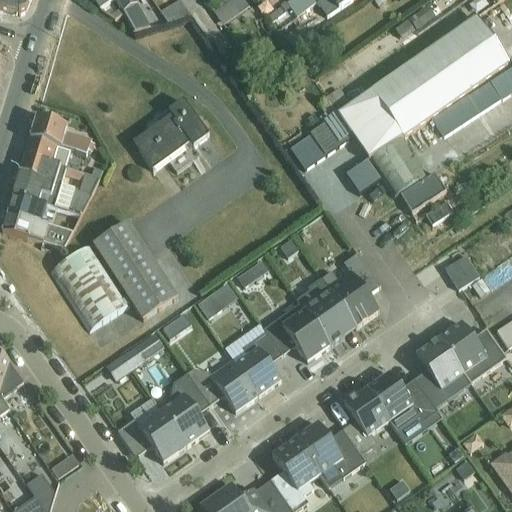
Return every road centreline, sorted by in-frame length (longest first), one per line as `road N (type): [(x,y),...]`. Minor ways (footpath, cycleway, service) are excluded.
road 1 (residential): [(143,511),(423,317),(314,159)]
road 2 (residential): [(0,320),(143,511)]
road 3 (tertiary): [(38,36),(0,162)]
